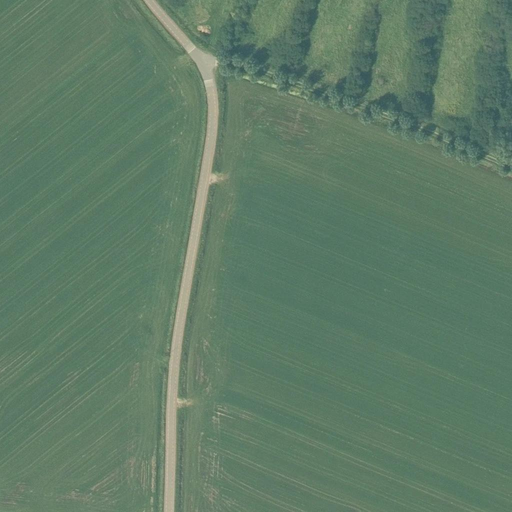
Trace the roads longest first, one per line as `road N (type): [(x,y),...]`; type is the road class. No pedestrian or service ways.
road 1 (unclassified): [(178,511),(188,323),(215,79),(155,0)]
road 2 (track): [(511,170),(253,69),(207,63)]
